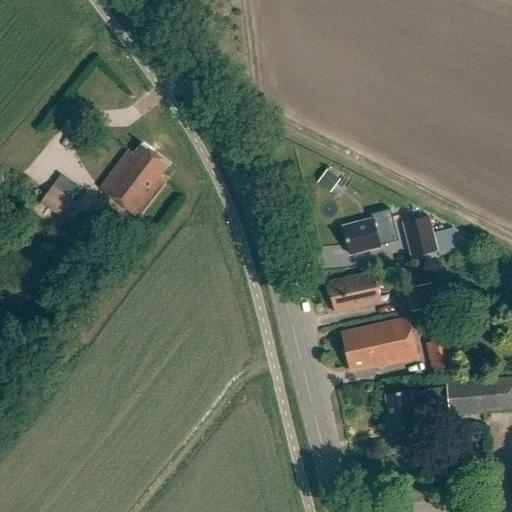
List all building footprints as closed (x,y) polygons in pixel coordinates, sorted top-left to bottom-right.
[(169,180),(161,174),(169,164),(143,144),(135,154),(130,150),(99,191),(137,220),(169,180)] [(319,183),(332,189),(338,176),(325,170),(319,183)] [(41,204),(65,220),(77,203),(73,200),(81,189),(61,175),(41,204)] [(373,219),(344,226),(351,256),(400,243),(393,215),(373,220),(373,219)] [(430,217),(404,224),(413,258),(438,251),(430,217)] [(344,280),(327,284),(333,313),(381,302),(375,273),(357,277),(352,274),(346,275),(344,280)] [(406,289),(411,313),(438,308),(433,284),(406,289)] [(387,366),(386,365),(416,358),(408,322),(342,337),(350,371),(359,369),(359,367),(372,364),(373,368),(376,367),(376,369),(387,366)] [(427,344),(433,373),(456,368),(450,339),(427,344)] [(447,406),(448,417),(511,411),(511,378),(444,385),(445,390),(407,392),(384,395),(391,433),(415,429),(412,413),(447,406)]
